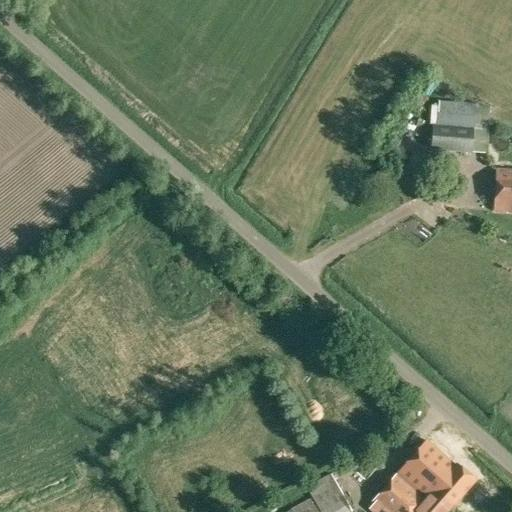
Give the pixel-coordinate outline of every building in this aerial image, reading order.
[(431,125),(430,151),(471,154),(471,153),(486,154),(487,130),(473,128),(473,115),(478,116),(479,105),(437,102),(437,113),(436,125),(431,125)] [(414,143),(399,138),(396,145),(411,151),(414,143)] [(412,153),(407,163),(420,169),(425,159),(412,153)] [(511,169),(496,169),(493,210),(511,211),(511,169)] [(448,511),(454,505),(475,482),(427,440),(397,474),(372,503),(383,511),(448,511)] [(305,487),(311,497),(284,511),(350,511),(352,511),(331,473),(305,487)]
